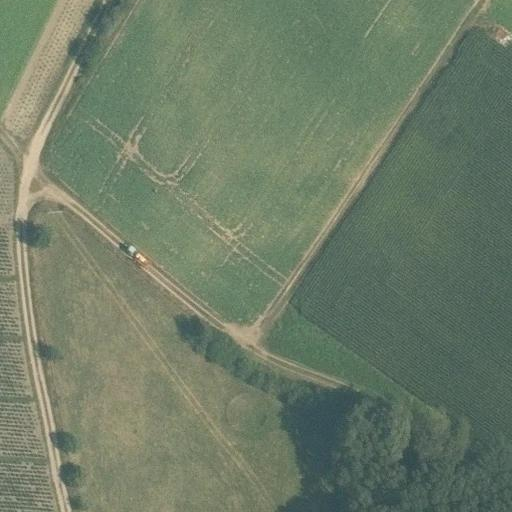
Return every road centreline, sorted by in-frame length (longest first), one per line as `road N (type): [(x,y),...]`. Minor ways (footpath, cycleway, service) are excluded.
road 1 (track): [(0,121),(54,192),(203,314),(373,401),(511,491)]
road 2 (track): [(109,0),(28,163),(20,222),(32,328),(70,511)]
